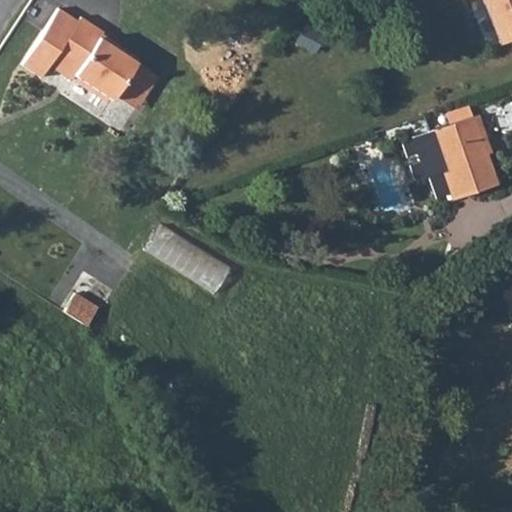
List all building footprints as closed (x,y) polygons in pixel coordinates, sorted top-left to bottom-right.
[(389,0),(373,0),(376,9),(391,4),(389,0)] [(511,0),(478,0),(479,0),(480,0),(493,0),(511,44),(511,0)] [(130,114),(136,108),(153,77),(155,73),(121,52),(121,47),(96,33),(94,37),(74,25),(39,82),(58,94),(66,81),(92,97),(96,94),(130,114)] [(323,37),(312,54),(328,65),(339,48),(323,37)] [(153,77),(136,108),(156,120),(174,90),(153,77)] [(486,120),(445,137),(459,176),(470,202),(511,186),(486,120)] [(434,141),(448,179),(459,176),(445,137),(434,141)] [(147,250),(216,292),(233,265),(164,223),(147,250)] [(78,290),(65,309),(89,324),(101,305),(78,290)]
